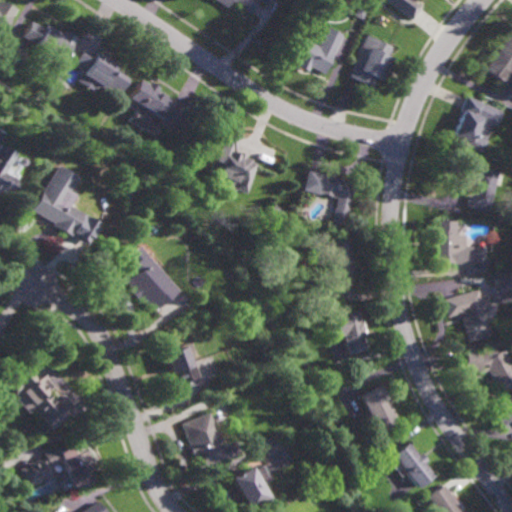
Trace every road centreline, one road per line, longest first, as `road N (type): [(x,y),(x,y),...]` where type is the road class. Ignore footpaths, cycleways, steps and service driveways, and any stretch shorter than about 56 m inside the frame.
road 1 (residential): [(402,144),(392,264),(410,349),(451,427),(511,509)]
road 2 (residential): [(116,0),(275,104),(402,144)]
road 3 (residential): [(0,261),(82,313),(99,333),(146,468),(174,511)]
road 4 (residential): [(485,0),(437,60),(402,144)]
